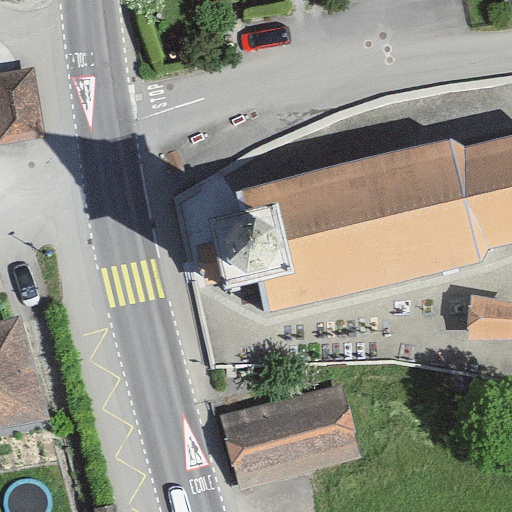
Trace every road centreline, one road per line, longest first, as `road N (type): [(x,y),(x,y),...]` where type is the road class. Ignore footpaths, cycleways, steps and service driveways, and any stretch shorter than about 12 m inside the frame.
road 1 (residential): [(511,51),(242,99),(105,153)]
road 2 (secondary): [(105,153),(193,511)]
